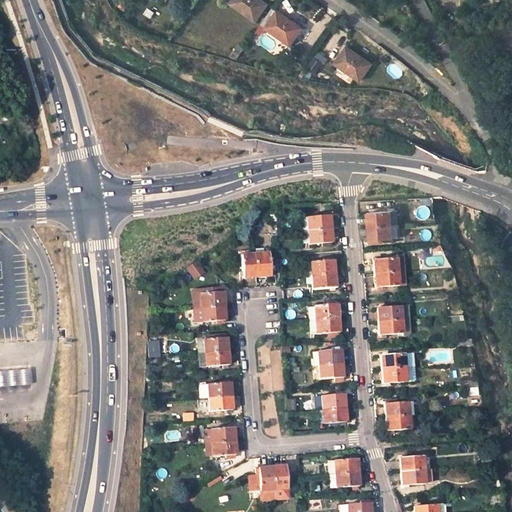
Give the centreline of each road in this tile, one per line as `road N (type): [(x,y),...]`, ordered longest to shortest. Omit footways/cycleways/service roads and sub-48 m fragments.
road 1 (primary): [(97,511),(112,373),(98,200)]
road 2 (primary): [(79,202),(94,352),(93,419),(77,511)]
road 3 (residential): [(346,162),(365,436)]
road 4 (secondary): [(346,162),(297,163),(228,183),(98,200)]
road 5 (residential): [(365,436),(257,440),(245,308)]
road 6 (primary): [(98,200),(76,93),(47,43)]
road 7 (residential): [(328,0),(461,96)]
road 8 (primary): [(47,43),(79,202)]
road 9 (secondary): [(490,195),(429,172),(346,162)]
